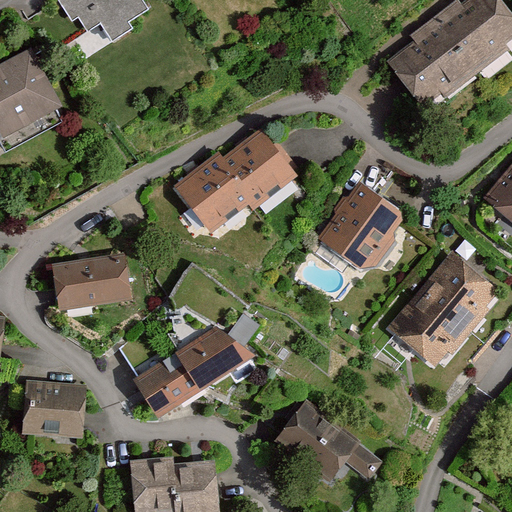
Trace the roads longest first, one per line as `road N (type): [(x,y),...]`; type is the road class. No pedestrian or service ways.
road 1 (residential): [(8,301),(31,250),(179,162),(312,102),(351,117),(410,178),(444,181),(511,130)]
road 2 (residential): [(275,511),(217,441),(110,439),(91,373),(42,356),(8,301)]
road 3 (residential): [(511,349),(429,474),(424,511)]
